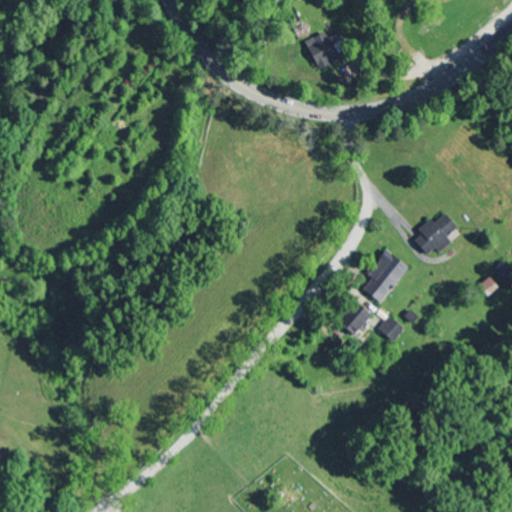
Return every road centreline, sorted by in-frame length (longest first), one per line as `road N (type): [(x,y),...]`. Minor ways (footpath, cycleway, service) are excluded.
road 1 (residential): [(350,111),(352,152),(368,199),(357,232),(206,417),(210,440),(245,478)]
road 2 (primary): [(487,49),(416,96),(384,107),(317,110),(224,74),(191,37),(173,0)]
